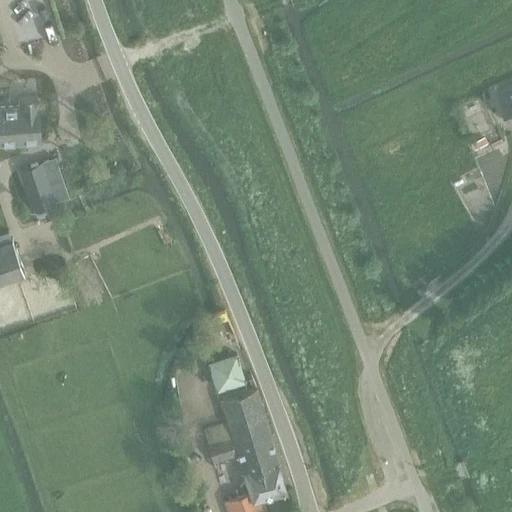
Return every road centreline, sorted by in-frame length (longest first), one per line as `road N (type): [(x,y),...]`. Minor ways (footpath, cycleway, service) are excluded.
road 1 (unclassified): [(308,511),(213,250),(140,112),(94,0)]
road 2 (unknown): [(215,0),(337,311),(352,367),(350,404),(382,511)]
